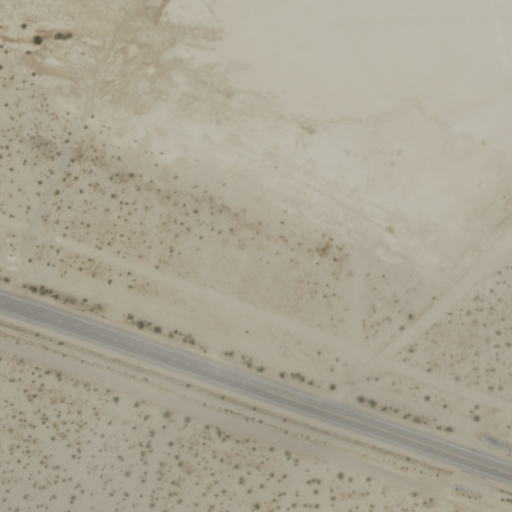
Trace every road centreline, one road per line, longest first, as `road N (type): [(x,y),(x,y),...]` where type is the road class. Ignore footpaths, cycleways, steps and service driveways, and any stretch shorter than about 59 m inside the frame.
road 1 (residential): [(0,305),(511,478)]
road 2 (track): [(0,346),(494,511)]
